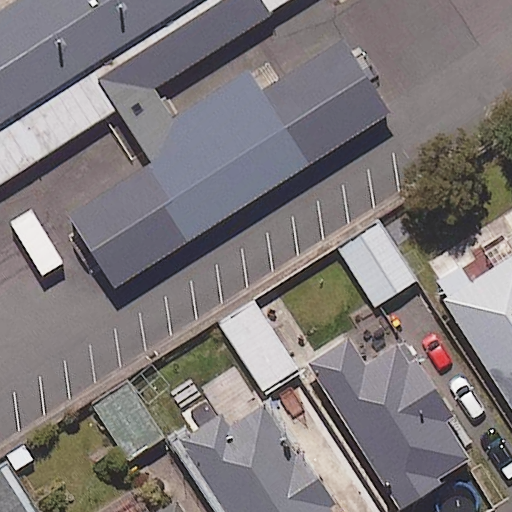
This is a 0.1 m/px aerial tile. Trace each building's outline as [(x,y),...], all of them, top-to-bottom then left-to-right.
[(0,0),(0,174),(119,100),(159,164),(80,214),(117,273),(384,105),(343,42),(262,93),(250,73),(172,122),(149,86),(284,0),(0,0)] [(375,300),(417,274),(378,213),(336,240),(375,300)] [(511,230),(511,236),(508,230),(438,273),(448,290),(445,292),(511,398),(511,230)] [(302,367),(254,293),(218,316),(266,390),(302,367)] [(349,326),(304,355),(399,503),(442,476),(438,471),(471,451),(447,414),(455,409),(419,352),(411,357),(398,336),(368,355),(349,326)] [(129,455),(164,432),(126,374),(91,397),(129,455)] [(224,402),(179,431),(230,511),(343,511),(334,498),(338,495),(305,444),(299,448),(266,396),(233,417),(224,402)] [(42,511),(6,455),(0,459),(0,511),(42,511)] [(188,511),(176,492),(145,511),(188,511)]
